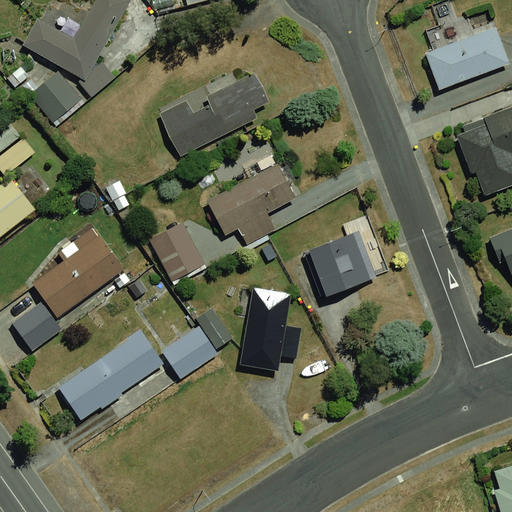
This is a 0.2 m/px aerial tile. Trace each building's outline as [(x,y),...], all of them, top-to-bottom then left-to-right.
[(37,19),(23,45),(86,80),(131,0),(96,0),(75,39),(37,19)] [(483,22),(414,48),(427,84),(497,59),(483,22)] [(186,101),(159,114),(180,157),(257,118),(254,111),(271,103),(255,70),(205,94),(210,105),(194,112),(186,101)] [(58,71),(29,95),(53,123),(82,99),(58,71)] [(511,105),(443,130),(465,193),(511,177),(511,165),(507,151),(511,148),(511,105)] [(8,121),(0,127),(0,170),(8,180),(37,156),(8,121)] [(283,164),(209,198),(227,236),(241,229),(246,239),(275,226),(268,209),(298,195),(283,164)] [(18,182),(0,194),(0,251),(45,218),(18,182)] [(183,224),(144,243),(165,286),(204,266),(183,224)] [(511,225),(479,237),(494,274),(507,269),(511,281),(511,225)] [(349,230),(302,250),(321,297),(369,277),(349,230)] [(107,237),(39,284),(69,328),(137,281),(107,237)] [(293,286),(257,281),(245,361),(281,366),(293,286)] [(202,325),(165,346),(185,381),(222,360),(202,325)] [(145,333),(58,393),(80,425),(167,364),(156,348),(145,333)] [(511,511),(511,461),(478,471),(489,511),(511,511)]
